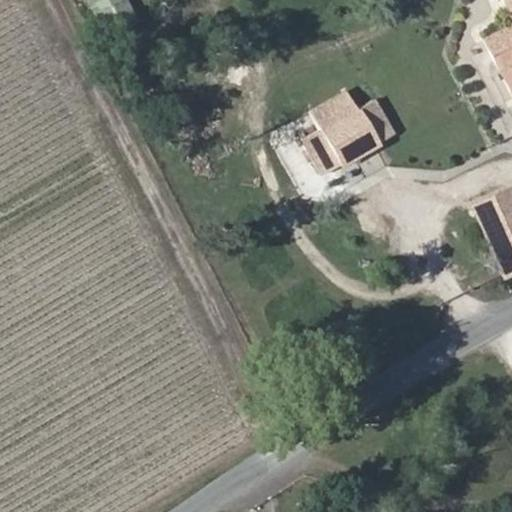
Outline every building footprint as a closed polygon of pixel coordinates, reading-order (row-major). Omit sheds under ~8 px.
[(150,53),(123,0),(93,0),(126,66),(150,53)] [(511,0),(502,0),(511,24),(483,40),(511,100),(511,0)] [(335,76),(298,96),(310,117),(348,97),(335,76)] [(356,108),(319,129),(338,165),(377,144),(356,108)] [(511,249),(511,190),(511,189),(470,206),(490,259),(511,249)] [(511,267),(511,249),(490,259),(497,274),(511,267)]
